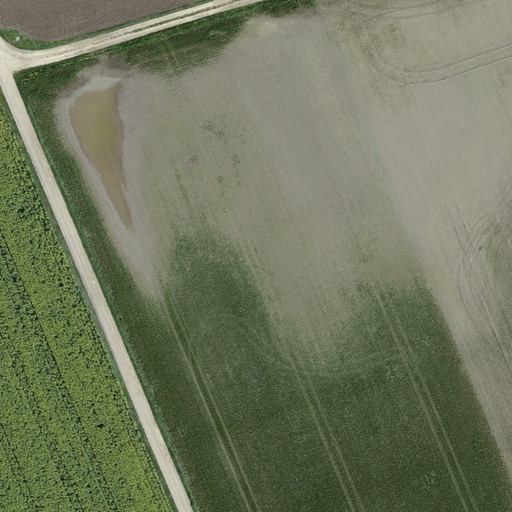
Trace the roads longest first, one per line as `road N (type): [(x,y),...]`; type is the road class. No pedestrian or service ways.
road 1 (track): [(189,511),(0,66)]
road 2 (track): [(0,65),(225,0)]
